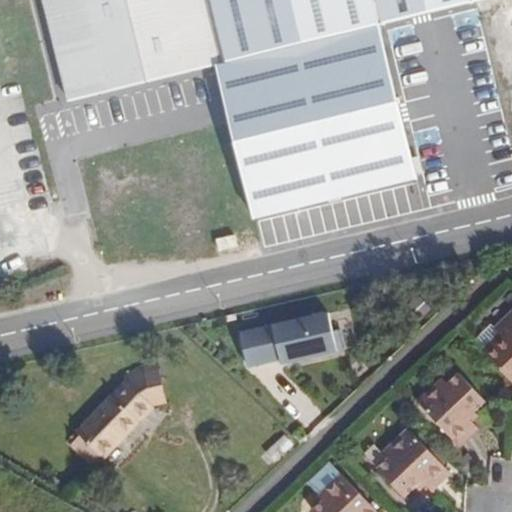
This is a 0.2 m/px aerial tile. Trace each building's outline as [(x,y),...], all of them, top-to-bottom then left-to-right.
[(511,0),(4,0),(26,82),(48,80),(80,209),(86,230),(230,198),(237,228),(413,183),(372,33),(379,31),(381,43),(435,28),(432,15),(493,0),(501,0),(511,44),(511,0)] [(221,208),(204,214),(209,232),(215,230),(216,237),(227,234),(221,208)] [(511,312),(495,329),(504,338),(486,354),(511,381),(511,312)] [(337,361),(328,316),(236,333),(246,374),(304,427),(321,410),(285,371),(337,361)] [(483,351),(486,354),(504,338),(500,334),(483,351)] [(152,411),(166,406),(159,365),(136,369),(122,378),(125,381),(74,436),(105,462),(152,411)] [(469,419),(475,413),(487,402),(459,374),(448,384),(442,379),(418,402),(461,447),(479,430),(473,423),(469,419)] [(473,423),(479,417),(475,413),(469,419),(473,423)] [(378,469),(406,497),(417,487),(423,481),(427,485),(433,491),(452,474),(409,429),(384,452),(390,458),(378,469)] [(293,447),(284,436),(265,453),(275,464),(293,447)] [(324,502),(313,511),(377,511),(331,462),(309,483),(320,495),(319,496),(324,502)] [(423,481),(417,487),(420,491),(427,485),(423,481)]
